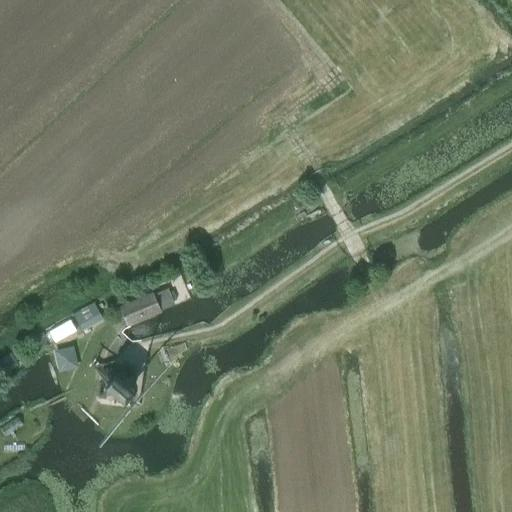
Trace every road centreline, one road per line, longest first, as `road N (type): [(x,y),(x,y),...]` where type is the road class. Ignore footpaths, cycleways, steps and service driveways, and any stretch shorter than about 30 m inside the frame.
road 1 (track): [(266,0),(333,78),(280,119),(379,306),(511,230)]
road 2 (track): [(379,306),(236,397)]
